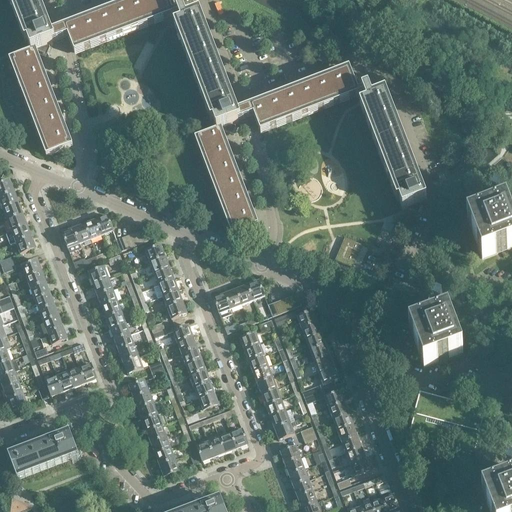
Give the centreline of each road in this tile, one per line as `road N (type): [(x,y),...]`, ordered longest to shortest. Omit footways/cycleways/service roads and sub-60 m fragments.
road 1 (residential): [(421,254),(437,208),(386,82),(345,64),(242,103)]
road 2 (residential): [(41,173),(33,193),(108,386),(103,399),(74,414)]
road 3 (residential): [(226,479),(260,454),(184,258),(193,238)]
road 4 (residential): [(410,511),(340,322)]
road 5 (residential): [(226,479),(154,501),(74,414)]
road 6 (residential): [(77,188),(88,153),(56,22)]
road 7 (residential): [(261,266),(273,228),(242,103)]
road 8 (residential): [(386,305),(410,371),(425,381),(492,356)]
road 9 (residential): [(193,238),(77,188)]
